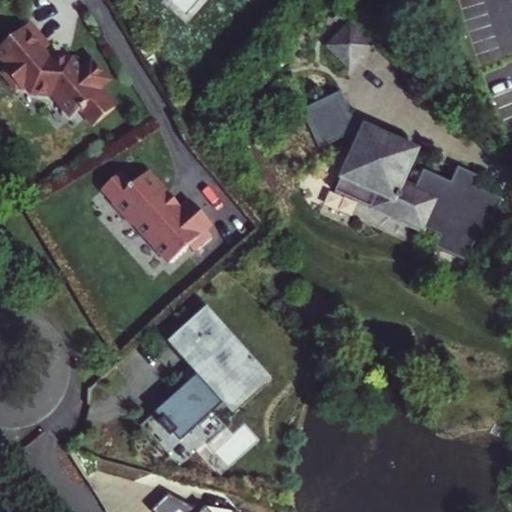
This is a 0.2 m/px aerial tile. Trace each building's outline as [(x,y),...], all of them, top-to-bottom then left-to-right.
[(351,20),(327,45),(352,70),(376,45),(351,20)] [(51,47),(31,24),(5,52),(0,56),(0,58),(8,67),(4,71),(7,74),(6,81),(13,89),(20,89),(23,92),(30,86),(40,97),(54,98),(72,119),(82,111),(83,113),(87,109),(99,123),(117,108),(101,90),(110,82),(93,61),(82,70),(70,69),(70,59),(55,58),(50,56),(46,52),(51,47)] [(358,130),(340,93),(301,111),(319,150),(346,136),(353,152),(334,194),(354,202),(360,189),(378,197),(372,210),(423,233),(425,230),(441,237),(435,250),(466,263),(478,235),(485,238),(502,200),(474,188),(479,177),(458,168),(451,183),(423,171),(415,190),(403,184),(418,151),(364,127),(358,130)] [(161,188),(148,173),(133,187),(122,174),(105,189),(117,202),(116,203),(172,264),(190,248),(195,254),(212,237),(207,232),(213,226),(191,202),(180,211),(178,208),(168,196),(167,197),(160,189),(161,188)] [(212,312),(208,316),(261,377),(228,406),(236,414),(273,381),(212,312)] [(261,377),(208,316),(193,329),(190,330),(206,348),(192,360),(191,358),(188,360),(205,379),(194,390),(188,384),(155,413),(162,421),(159,423),(171,437),(174,434),(181,441),(213,413),(204,402),(216,392),(228,406),(261,377)]
